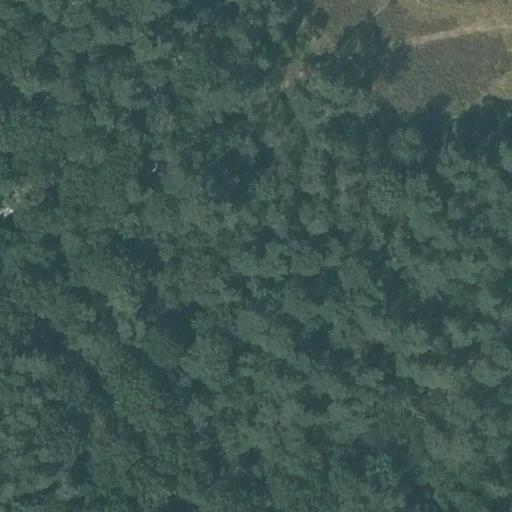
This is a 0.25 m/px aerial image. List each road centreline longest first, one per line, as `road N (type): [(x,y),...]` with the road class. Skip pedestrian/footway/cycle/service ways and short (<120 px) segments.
road 1 (secondary): [(208,511),(0,278)]
road 2 (track): [(12,208),(218,0)]
road 3 (unknown): [(164,0),(174,38),(12,208)]
